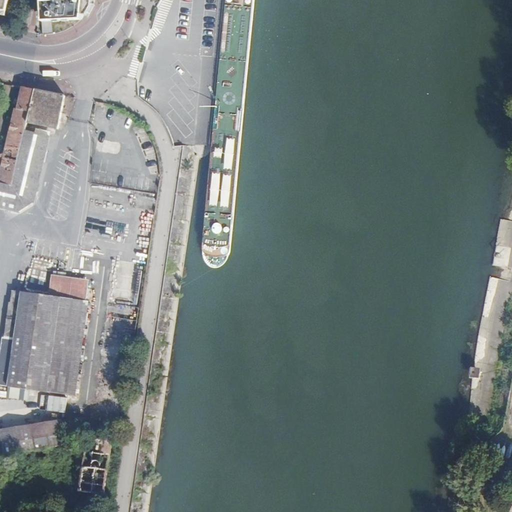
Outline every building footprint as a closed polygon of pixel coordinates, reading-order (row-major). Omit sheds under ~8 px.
[(0,0),(0,16),(11,19),(13,7),(14,0),(0,0)] [(80,15),(79,0),(40,0),(41,5),(40,14),(41,17),(51,18),(80,19),(80,15)] [(13,7),(11,19),(18,21),(21,9),(13,7)] [(51,18),(41,17),(40,29),(51,30),(51,18)] [(26,131),(28,123),(36,90),(18,86),(13,108),(11,107),(0,156),(0,183),(13,186),(26,131)] [(59,130),(66,96),(36,90),(28,123),(59,130)] [(0,183),(0,208),(25,217),(34,202),(49,137),(26,131),(13,186),(0,183)] [(20,293),(7,390),(76,401),(91,304),(20,293)] [(61,421),(0,432),(0,451),(1,460),(65,450),(61,421)] [(113,455),(86,451),(80,492),(107,496),(113,455)]
